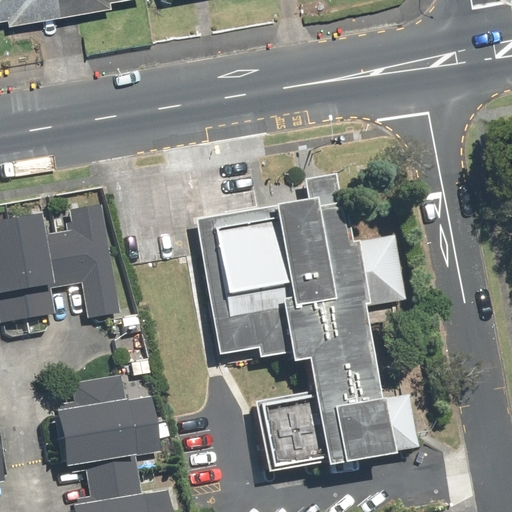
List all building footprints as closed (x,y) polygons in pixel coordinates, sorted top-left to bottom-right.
[(0,0),(0,19),(1,19),(3,27),(105,10),(104,2),(113,0),(0,0)] [(46,236),(55,293),(72,290),(77,324),(108,320),(92,212),(62,216),(65,233),(46,236)] [(10,218),(27,318),(59,313),(55,293),(46,236),(41,213),(10,218)] [(339,246),(334,215),(195,240),(217,363),(251,357),(253,372),(295,365),(315,477),(412,460),(402,402),(368,408),(351,312),(400,303),(389,237),(339,246)] [(0,321),(27,318),(10,218),(0,220),(0,321)] [(49,442),(154,432),(151,402),(121,406),(119,382),(69,387),(72,409),(46,412),(49,442)] [(156,455),(154,432),(49,442),(52,468),(76,465),(80,485),(130,479),(129,458),(156,455)] [(54,511),(160,511),(159,497),(133,500),(130,479),(80,485),(81,498),(54,501),(54,511)]
